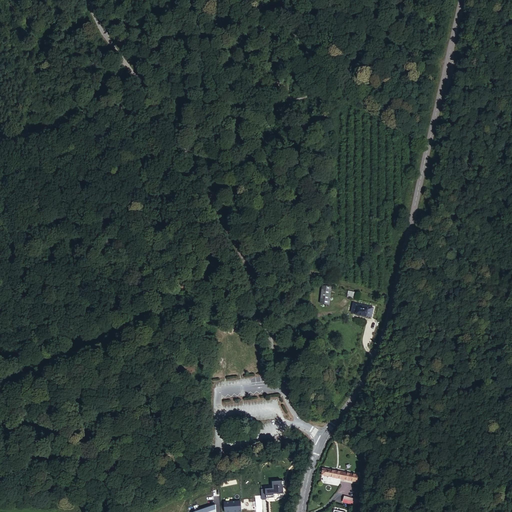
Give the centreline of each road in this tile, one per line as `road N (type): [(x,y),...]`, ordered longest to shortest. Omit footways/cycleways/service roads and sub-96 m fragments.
road 1 (tertiary): [(300,511),(319,447),(378,348),(462,0)]
road 2 (track): [(448,60),(391,49),(353,62),(312,95),(278,103),(112,106),(0,138)]
road 3 (track): [(278,370),(242,258),(87,0)]
road 4 (track): [(511,500),(430,481),(385,445),(328,432)]
